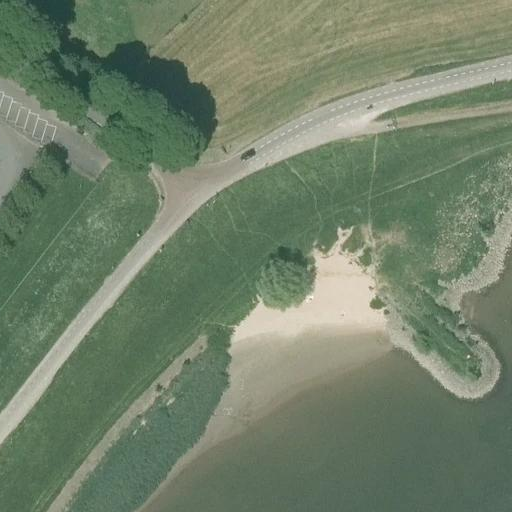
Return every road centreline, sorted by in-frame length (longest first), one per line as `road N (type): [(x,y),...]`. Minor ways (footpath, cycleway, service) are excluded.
road 1 (tertiary): [(197,189),(365,104),(511,67)]
road 2 (unclassified): [(0,429),(197,189)]
road 3 (tertiary): [(197,189),(0,46)]
road 4 (track): [(297,134),(511,108)]
